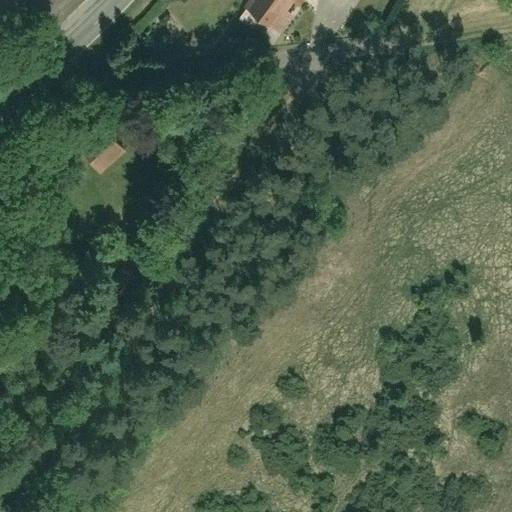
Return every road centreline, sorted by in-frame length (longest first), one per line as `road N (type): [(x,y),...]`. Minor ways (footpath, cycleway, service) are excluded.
road 1 (track): [(269,48),(511,23)]
road 2 (residential): [(269,48),(113,64),(68,44)]
